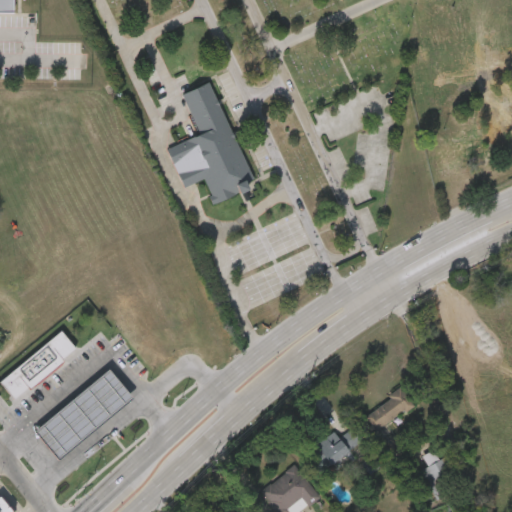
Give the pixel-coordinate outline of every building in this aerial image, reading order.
[(0,0),(0,15),(11,16),(12,1),(20,1),(20,0),(0,0)] [(182,94),(200,133),(165,149),(183,188),(201,180),(213,205),(246,190),(243,185),(254,180),(209,82),(182,94)] [(14,403),(0,386),(0,382),(57,333),(74,351),(14,403)] [(55,460),(32,432),(106,370),(129,398),(55,460)] [(364,415),(401,388),(413,405),(375,431),(364,415)] [(321,471),(307,451),(334,432),(338,438),(351,429),(361,443),(321,471)] [(428,467),(423,456),(435,450),(455,490),(436,500),(421,470),(428,467)] [(285,511),(275,511),(259,492),(294,465),(320,498),(307,507),(301,499),(285,511)] [(0,511),(12,511),(0,498),(0,511)]
